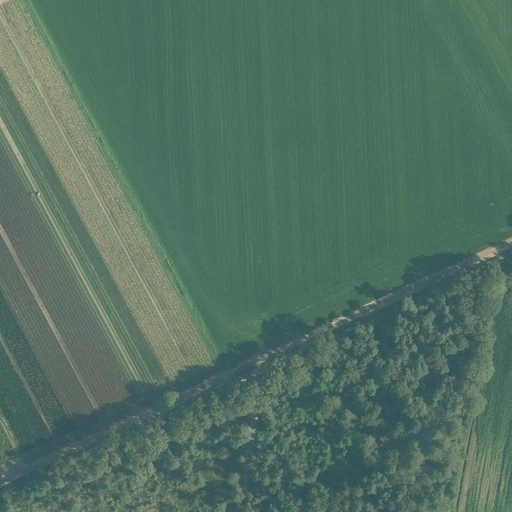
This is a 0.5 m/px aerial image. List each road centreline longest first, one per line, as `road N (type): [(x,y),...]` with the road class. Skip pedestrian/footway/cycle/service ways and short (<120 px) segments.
road 1 (track): [(0,484),(265,357)]
road 2 (track): [(265,357),(511,243)]
